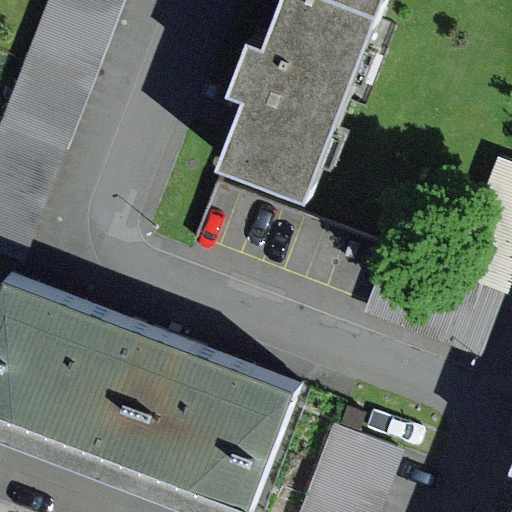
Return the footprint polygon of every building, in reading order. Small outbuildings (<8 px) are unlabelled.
[(125,0),(45,0),(0,125),(0,246),(32,258),(125,0)] [(357,16),(314,0),(257,0),(193,165),(286,200),(357,16)] [(363,0),(314,0),(357,16),(363,0)] [(511,283),(511,161),(471,268),(511,283)] [(396,270),(382,303),(471,342),(486,308),(396,270)] [(280,384),(0,277),(0,422),(231,510),(280,384)] [(393,511),(411,437),(337,420),(315,511),(393,511)] [(511,511),(511,457),(490,511),(511,511)]
